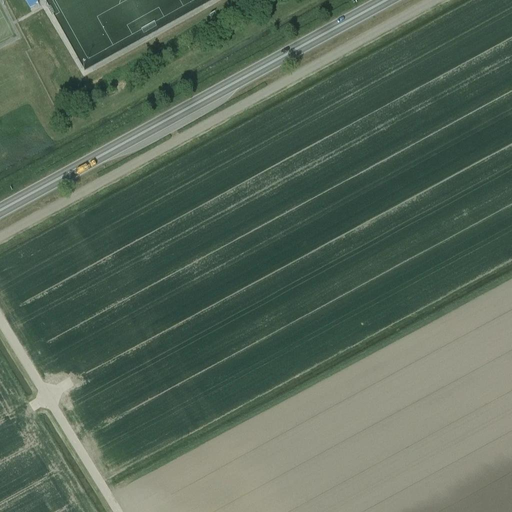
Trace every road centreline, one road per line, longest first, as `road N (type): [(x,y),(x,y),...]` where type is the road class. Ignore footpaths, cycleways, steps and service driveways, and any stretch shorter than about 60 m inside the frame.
road 1 (unclassified): [(438,0),(0,237)]
road 2 (trunk): [(393,0),(0,213)]
